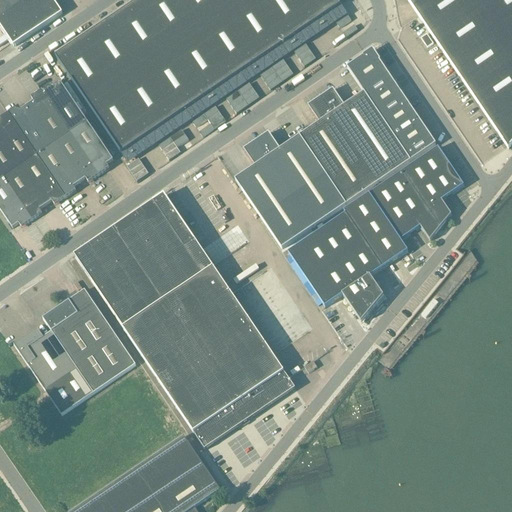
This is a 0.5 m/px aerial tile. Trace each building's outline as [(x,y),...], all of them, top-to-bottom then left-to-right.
[(0,0),(0,27),(11,45),(14,48),(62,15),(51,0),(0,0)] [(142,0),(56,58),(72,82),(121,155),(341,7),(335,0),(142,0)] [(511,0),(406,0),(415,13),(508,151),(509,150),(511,145),(511,0)] [(355,14),(350,18),(351,19),(358,29),(363,26),(355,14)] [(351,19),(346,22),(354,34),(359,30),(358,29),(351,19)] [(346,22),(341,26),(349,37),(354,34),(346,22)] [(341,26),(336,29),(344,41),(349,37),(341,26)] [(336,29),(331,33),(339,44),(344,41),(336,29)] [(331,33),(326,36),(334,47),(339,44),(331,33)] [(435,45),(428,36),(422,40),(429,49),(435,45)] [(316,43),(311,47),(319,58),(324,55),(316,43)] [(311,47),(306,50),(314,62),(319,58),(311,47)] [(306,50),(301,53),(309,65),(314,62),(306,50)] [(301,53),(296,57),(304,68),(309,65),(301,53)] [(347,70),(363,94),(388,77),(372,53),(347,70)] [(364,95),(364,94),(370,104),(395,87),(388,77),(363,94),(364,95)] [(42,93),(71,135),(87,124),(61,85),(55,89),(53,86),(42,93)] [(402,97),(395,87),(370,104),(377,114),(402,97)] [(377,114),(370,104),(364,94),(364,95),(344,108),(333,91),(308,108),(319,125),(280,151),(268,135),(243,152),(255,168),(235,182),(281,251),(410,164),(404,153),(397,143),(390,133),(383,124),(377,114)] [(71,135),(42,93),(32,100),(34,103),(28,107),(54,146),(71,135)] [(76,93),(71,96),(85,118),(90,115),(76,93)] [(402,97),(377,114),(383,124),(409,107),(402,97)] [(9,115),(37,157),(54,146),(28,107),(22,111),(19,108),(9,115)] [(383,124),(390,133),(415,116),(409,107),(383,124)] [(0,126),(0,138),(20,169),(37,157),(9,115),(0,121),(0,125),(0,126)] [(390,133),(397,143),(422,126),(415,116),(390,133)] [(71,135),(99,177),(109,170),(107,167),(113,162),(87,124),(71,135)] [(422,126),(397,143),(404,153),(429,136),(422,126)] [(54,146),(80,185),(86,180),(88,184),(99,177),(71,135),(54,146)] [(404,153),(410,164),(436,147),(429,136),(404,153)] [(20,169),(0,138),(0,174),(4,180),(20,169)] [(37,157),(65,200),(76,192),(74,189),(80,185),(54,146),(37,157)] [(346,216),(383,270),(408,253),(400,243),(420,229),(430,243),(451,217),(445,208),(442,204),(441,203),(464,188),(438,150),(344,213),(345,216),(346,216)] [(20,169),(46,207),(52,203),(54,207),(65,200),(37,157),(20,169)] [(4,180),(32,222),(42,215),(40,212),(46,207),(20,169),(4,180)] [(4,180),(0,182),(0,211),(12,230),(19,226),(21,229),(32,222),(4,180)] [(153,206),(74,259),(87,278),(123,331),(194,435),(205,452),(242,426),(249,422),(295,391),(287,378),(213,270),(164,197),(153,205),(154,205),(153,206)] [(346,216),(345,216),(288,255),(325,309),(342,297),(361,325),(384,299),(370,279),(383,270),(346,216)] [(47,336),(89,399),(136,367),(85,292),(42,320),(51,334),(47,336)] [(433,301),(421,316),(425,320),(438,305),(433,301)] [(89,399),(47,336),(43,339),(37,331),(14,347),(61,417),(89,399)] [(304,369),(308,375),(317,369),(313,363),(304,369)] [(196,511),(195,509),(220,492),(220,493),(220,492),(183,438),(74,511),(196,511)]
